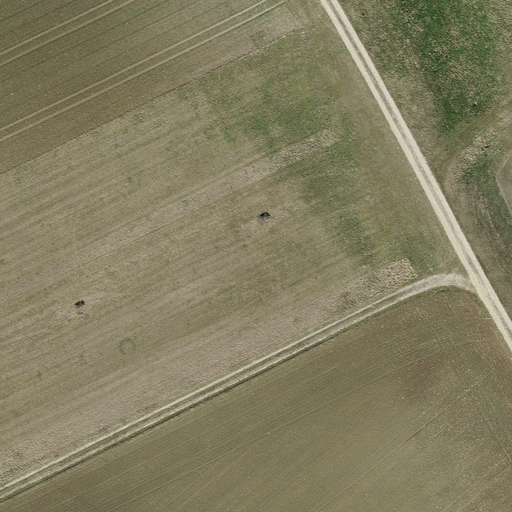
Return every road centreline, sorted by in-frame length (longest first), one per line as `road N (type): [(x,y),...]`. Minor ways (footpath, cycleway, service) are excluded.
road 1 (track): [(488,291),(450,279),(411,289),(0,494)]
road 2 (track): [(511,330),(332,0)]
road 3 (track): [(511,103),(462,140),(444,206)]
